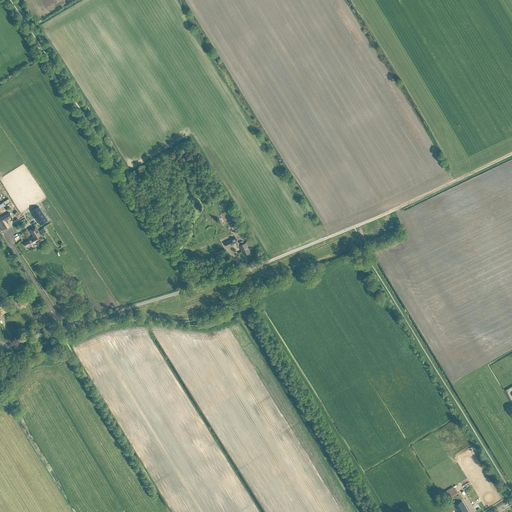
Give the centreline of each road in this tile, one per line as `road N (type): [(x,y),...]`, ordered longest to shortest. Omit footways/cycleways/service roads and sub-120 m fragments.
road 1 (unclassified): [(0,348),(227,277),(396,208)]
road 2 (track): [(396,208),(511,153)]
